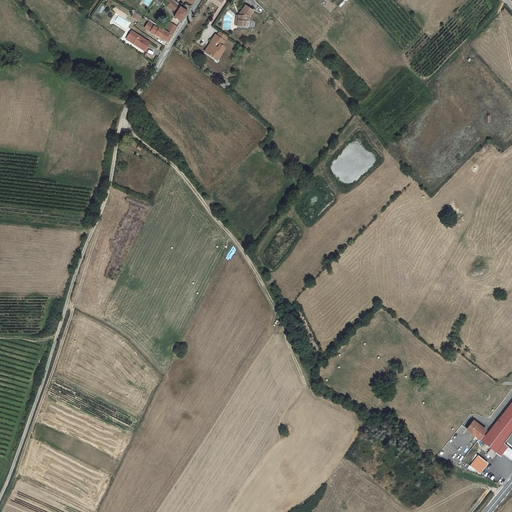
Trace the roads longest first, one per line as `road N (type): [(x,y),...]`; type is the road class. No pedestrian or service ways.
road 1 (track): [(0,497),(108,189),(119,120)]
road 2 (track): [(259,0),(453,225)]
road 3 (residential): [(119,120),(198,0)]
